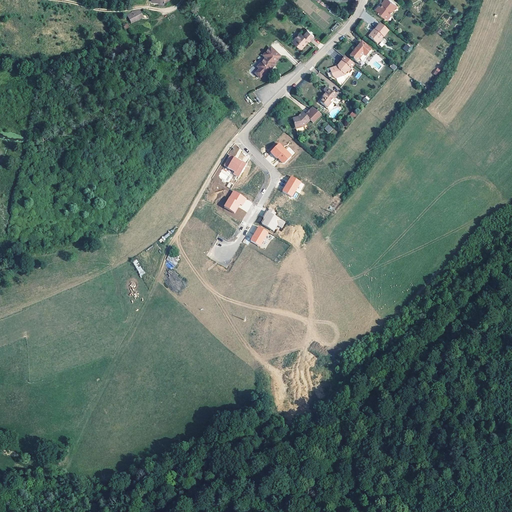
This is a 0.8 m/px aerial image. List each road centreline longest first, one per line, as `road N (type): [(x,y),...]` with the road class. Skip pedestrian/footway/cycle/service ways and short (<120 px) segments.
road 1 (track): [(74,453),(164,260),(241,135)]
road 2 (residential): [(362,0),(349,25),(241,135),(274,177),(236,244),(222,251)]
